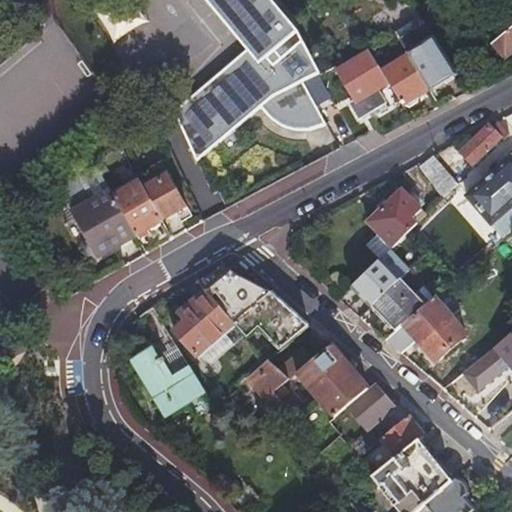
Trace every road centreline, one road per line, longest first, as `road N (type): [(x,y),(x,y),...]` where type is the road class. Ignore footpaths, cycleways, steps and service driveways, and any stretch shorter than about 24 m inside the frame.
road 1 (residential): [(236,234),(120,297),(91,337),(95,403),(106,423),(204,511)]
road 2 (residential): [(511,472),(236,234)]
road 3 (residential): [(511,91),(236,234)]
